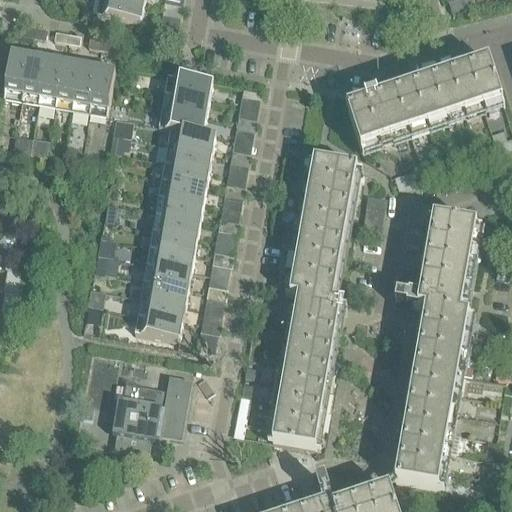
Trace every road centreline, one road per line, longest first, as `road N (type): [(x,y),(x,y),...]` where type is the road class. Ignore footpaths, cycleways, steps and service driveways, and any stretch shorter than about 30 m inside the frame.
road 1 (residential): [(225,492),(214,458),(288,52)]
road 2 (residential): [(375,316),(398,217),(511,179)]
road 3 (residential): [(288,52),(385,69),(439,59)]
road 4 (residential): [(204,0),(198,36),(288,52)]
